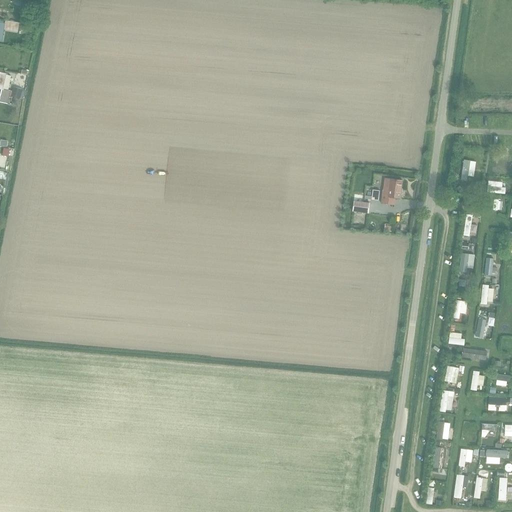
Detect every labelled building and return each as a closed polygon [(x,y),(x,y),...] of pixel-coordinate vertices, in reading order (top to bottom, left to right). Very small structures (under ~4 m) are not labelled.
[(23,3),(22,10),(29,11),(31,5),(23,3)] [(0,89),(2,90),(1,96),(10,98),(11,92),(8,91),(11,76),(6,75),(6,74),(0,72),(0,89)] [(1,96),(0,99),(0,103),(8,105),(10,98),(1,96)] [(5,149),(3,157),(11,158),(13,151),(5,149)] [(471,176),(476,176),(476,171),(484,172),(485,156),(472,155),(471,176)] [(511,176),(498,176),(498,182),(504,182),(504,189),(511,188),(511,176)] [(400,200),(403,181),(385,179),(384,191),(383,191),(382,197),(383,197),(382,205),(395,206),(396,199),(400,200)] [(368,214),(369,204),(353,201),(352,211),(368,214)] [(486,229),(486,222),(481,222),(482,210),(475,209),(473,231),(480,231),(480,228),(486,229)] [(483,261),(483,250),(470,249),(470,271),(477,271),(477,261),(483,261)] [(507,271),(508,263),(503,262),(503,254),(496,254),(495,270),(507,271)] [(503,298),(503,282),(492,281),(491,298),(503,298)] [(464,313),(469,314),(469,308),(476,309),(477,296),(465,295),(464,313)] [(497,331),(499,314),(488,314),(487,330),(497,331)] [(473,340),(473,328),(460,327),(459,339),(473,340)] [(485,361),(486,352),(463,349),(461,358),(485,361)] [(455,376),(466,378),(470,362),(458,360),(455,376)] [(483,367),(481,385),(487,386),(487,380),(494,380),(495,368),(483,367)] [(452,406),(462,406),(464,386),(454,385),(452,406)] [(511,405),(511,392),(499,392),(498,405),(511,405)] [(456,434),(460,418),(449,416),(446,432),(456,434)] [(492,418),(491,431),(498,431),(498,426),(504,426),(505,419),(492,418)] [(452,465),(455,443),(445,442),(442,464),(452,465)] [(471,483),(476,483),(477,471),(464,470),(463,494),(470,494),(471,483)] [(483,493),(489,494),(490,487),(495,487),(497,474),(485,473),(483,493)]
